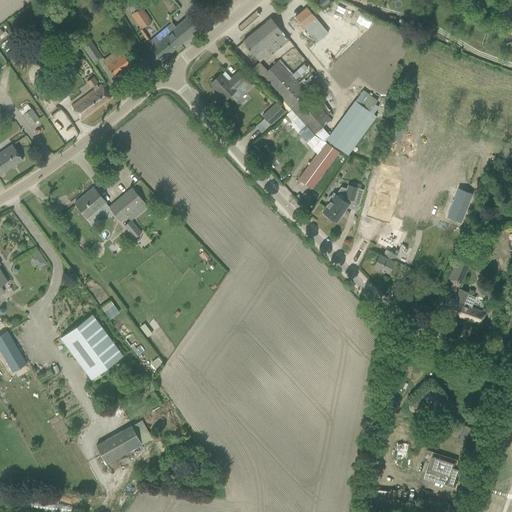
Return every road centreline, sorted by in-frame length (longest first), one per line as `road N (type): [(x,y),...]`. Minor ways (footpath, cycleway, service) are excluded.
road 1 (unclassified): [(511,360),(439,339),(374,300),(167,73)]
road 2 (unclassified): [(0,199),(58,163),(167,73)]
